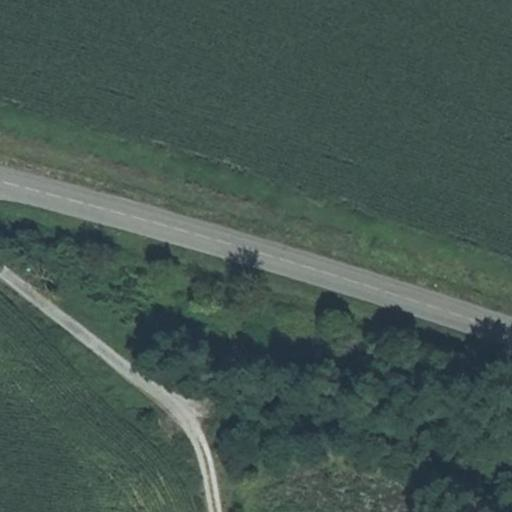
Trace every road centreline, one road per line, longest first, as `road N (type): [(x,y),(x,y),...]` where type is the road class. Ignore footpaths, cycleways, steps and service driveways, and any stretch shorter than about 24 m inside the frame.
road 1 (tertiary): [(511,335),(0,183)]
road 2 (track): [(184,406),(276,432),(398,431)]
